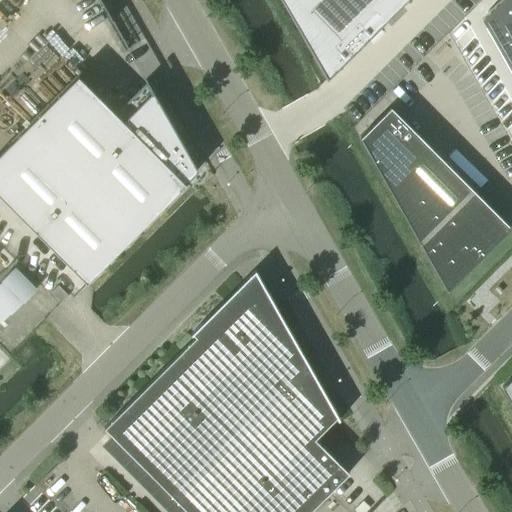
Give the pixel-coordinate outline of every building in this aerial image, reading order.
[(281,0),(327,79),(406,0),(281,0)] [(511,0),(498,0),(491,8),(484,14),(511,62),(511,0)] [(77,76),(0,152),(0,196),(86,282),(88,281),(185,183),(184,182),(196,170),(192,161),(152,91),(145,83),(115,113),(106,104),(77,76)] [(390,107),(360,137),(447,291),(510,228),(508,225),(390,107)] [(10,272),(0,282),(0,316),(3,319),(31,294),(10,272)] [(187,511),(308,511),(328,492),(348,473),(314,439),(337,417),(274,306),(268,309),(243,282),(192,333),(195,337),(103,428),(187,511)] [(68,296),(58,285),(51,291),(61,302),(68,296)] [(511,375),(501,386),(511,405),(511,375)]
